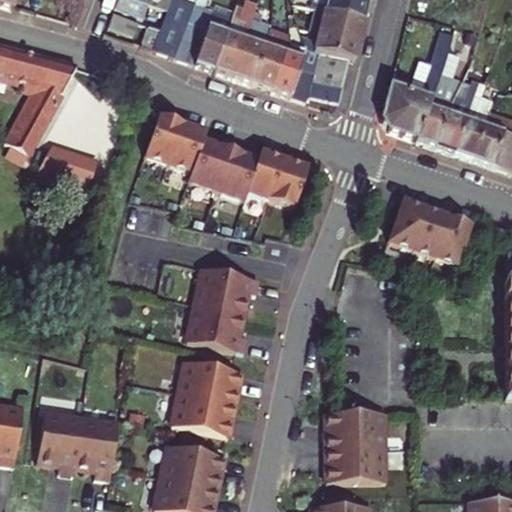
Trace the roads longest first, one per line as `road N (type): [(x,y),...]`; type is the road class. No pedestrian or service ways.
road 1 (tertiary): [(0,27),(352,154)]
road 2 (residential): [(262,511),(303,311),(363,158)]
road 3 (tertiary): [(352,154),(388,0)]
road 4 (residential): [(363,158),(511,208)]
